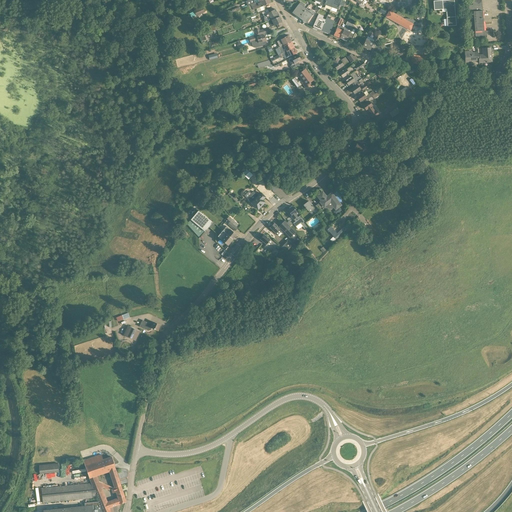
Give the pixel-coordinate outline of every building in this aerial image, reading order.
[(263,0),(261,1),(255,4),(251,5),(254,10),(270,3),(268,0),(263,0)] [(331,7),(333,0),(326,0),(325,5),(326,5),(325,8),(330,10),(331,7)] [(341,0),(333,0),(331,7),(338,10),(340,5),(344,7),(345,2),(341,1),(341,0)] [(364,0),(356,0),(355,2),(359,4),(358,6),(363,9),(365,6),(361,4),(362,2),(362,3),(364,0)] [(443,10),(446,9),(455,9),(454,0),(442,1),(443,10)] [(472,0),(473,5),(466,6),(467,15),(473,14),(474,23),(467,23),(468,32),(475,32),(475,39),(487,38),(486,31),(484,31),(482,11),(496,10),(495,6),(499,6),(499,5),(498,0),(472,0)] [(434,10),(443,10),(442,1),(433,1),(434,10)] [(293,13),(300,18),(306,10),(303,7),(304,5),(300,2),(293,13)] [(196,16),(204,12),(202,8),(194,11),(196,16)] [(271,21),(272,20),(280,17),(275,9),(269,13),(267,9),(261,12),(264,17),(265,23),(271,21)] [(306,10),(300,18),(307,23),(314,12),(310,9),(309,12),(306,10)] [(446,9),(447,18),(455,17),(455,9),(446,9)] [(412,25),(419,23),(410,19),(405,19),(404,20),(389,11),(386,17),(410,30),(412,25)] [(313,27),(321,30),(325,21),(325,20),(322,19),(323,17),(319,15),(313,27)] [(325,21),(321,30),(329,33),(334,22),(330,20),(331,18),(327,16),(325,20),(325,21)] [(280,17),(272,20),(268,22),(270,28),(277,25),(278,27),(281,26),(280,23),(282,22),(280,17)] [(455,17),(447,18),(447,26),(456,26),(455,17)] [(334,35),(340,38),(344,28),(340,26),(342,20),(338,18),(336,24),(338,25),(334,35)] [(344,28),(340,38),(346,41),(348,37),(351,38),(353,34),(351,33),(353,29),(351,28),(354,23),(348,20),(344,28)] [(217,29),(215,24),(207,27),(208,29),(201,31),(199,26),(196,27),(199,37),(209,32),(209,33),(217,29)] [(255,48),(264,45),(265,45),(266,44),(266,43),(266,41),(264,35),(257,37),(257,36),(249,38),(250,42),(251,42),(252,46),(252,47),(253,47),(253,48),(254,48),(255,48)] [(277,42),(279,47),(280,47),(291,42),(288,36),(277,42)] [(366,40),(363,47),(370,50),(373,43),(372,42),(374,39),(367,37),(366,40)] [(278,48),(281,54),(294,48),(291,42),(280,47),(279,47),(278,48)] [(478,56),(479,61),(479,63),(491,62),(490,55),(491,55),(491,48),(492,48),(491,45),(485,45),(486,49),(483,49),(483,55),(478,56)] [(281,54),(270,59),(271,62),(281,57),(281,58),(283,57),(284,59),(297,53),(294,48),(281,54)] [(472,61),(479,61),(478,56),(478,52),(471,53),(471,51),(465,52),(465,61),(472,60),(472,61)] [(350,55),(347,57),(351,63),(357,58),(355,56),(353,57),(351,54),(350,55)] [(290,66),(292,69),(300,66),(298,62),(299,62),(298,61),(300,60),(298,55),(292,59),(291,57),(288,59),(291,66),(290,66)] [(427,57),(412,55),(411,63),(426,65),(427,57)] [(331,61),(334,65),(337,70),(348,62),(345,58),(340,61),(337,56),(331,61)] [(270,65),(269,60),(257,64),(258,69),(270,65)] [(353,73),(356,71),(354,68),(352,65),(349,68),(346,69),(343,71),(342,70),(342,71),(339,73),(343,78),(349,73),(350,75),(353,73)] [(305,83),(307,85),(313,80),(305,70),(298,75),(291,80),(297,88),(305,83)] [(353,85),(361,79),(360,77),(357,78),(353,73),(350,75),(351,77),(348,79),(348,78),(348,79),(345,81),(348,86),(352,83),(353,85)] [(360,84),(363,82),(361,79),(353,85),(354,87),(351,89),(354,94),(357,92),(358,92),(361,90),(357,85),(360,84)] [(364,100),(365,101),(368,99),(370,98),(374,94),(372,91),(366,97),(363,93),(357,97),(360,102),(364,100)] [(368,109),(369,111),(376,106),(375,104),(372,106),(368,100),(369,100),(368,99),(365,101),(366,103),(363,106),(366,110),(368,109)] [(395,104),(388,109),(384,112),(387,116),(398,108),(395,104)] [(397,109),(390,114),(392,118),(400,113),(397,109)] [(366,148),(367,146),(366,145),(367,145),(363,143),(362,146),(357,143),(354,149),(357,151),(356,154),(362,157),(362,156),(365,157),(366,154),(364,153),(366,148)] [(362,184),(378,185),(379,175),(382,176),(383,170),(372,168),(372,167),(372,166),(371,166),(370,166),(370,167),(369,167),(369,168),(363,167),(363,172),(359,171),(358,181),(363,182),(362,184)] [(242,171),(248,178),(253,173),(247,167),(242,171)] [(315,206),(317,208),(319,211),(326,206),(327,207),(328,208),(329,208),(330,208),(331,208),(332,208),(333,208),(333,207),(334,207),(336,209),(341,205),(332,193),(334,191),(332,189),(329,191),(331,194),(326,197),(324,194),(323,195),(322,194),(321,194),(320,194),(319,195),(319,196),(319,198),(321,201),(315,206)] [(261,193),(258,196),(254,192),(251,194),(249,191),(244,196),(247,199),(247,198),(252,203),(258,209),(265,203),(262,200),(265,197),(261,193)] [(230,192),(227,194),(236,202),(238,200),(230,192)] [(317,208),(315,206),(314,207),(309,201),(304,205),(307,209),(310,213),(317,208)] [(305,223),(292,207),(288,211),(292,216),(291,216),(293,219),(295,222),(293,223),(298,230),(303,226),(306,230),(308,228),(305,223)] [(214,224),(196,209),(189,218),(191,220),(187,224),(199,238),(204,232),(208,227),(210,229),(214,224)] [(226,219),(230,222),(236,227),(238,225),(229,216),(226,219)] [(279,226),(292,240),(296,236),(296,235),(297,235),(284,221),(279,226)] [(237,228),(236,227),(230,222),(227,225),(235,231),(237,228)] [(270,228),(278,236),(281,232),(282,234),(283,233),(274,223),(270,228)] [(326,230),(329,232),(333,236),(336,239),(340,235),(337,233),(332,228),(330,226),(326,230)] [(224,229),(222,231),(233,240),(237,235),(230,230),(226,227),(224,229)] [(222,231),(218,237),(228,245),(233,240),(222,231)] [(275,243),(270,240),(264,235),(260,240),(267,244),(266,245),(271,248),(269,251),(272,253),(277,245),(275,243)] [(284,251),(286,253),(292,246),(287,240),(280,247),(284,250),(284,251)] [(153,322),(152,325),(142,320),(139,327),(148,331),(151,330),(152,328),(158,331),(160,325),(153,322)] [(138,331),(130,327),(125,336),(134,340),(138,331)] [(83,461),(90,478),(95,476),(97,476),(110,471),(115,469),(112,457),(103,460),(101,455),(83,461)] [(40,474),(59,472),(58,464),(39,465),(40,474)] [(115,469),(110,471),(115,487),(121,485),(115,469)] [(95,476),(90,478),(92,483),(97,497),(99,502),(103,511),(109,511),(109,509),(113,507),(111,502),(106,504),(95,476)] [(41,488),(43,502),(97,497),(92,483),(41,488)] [(113,507),(126,502),(121,485),(115,487),(111,488),(112,493),(116,492),(119,499),(111,502),(113,507)] [(43,510),(43,511),(103,511),(103,510),(99,502),(89,503),(89,499),(85,499),(85,501),(83,501),(83,503),(80,503),(81,506),(43,510)]
